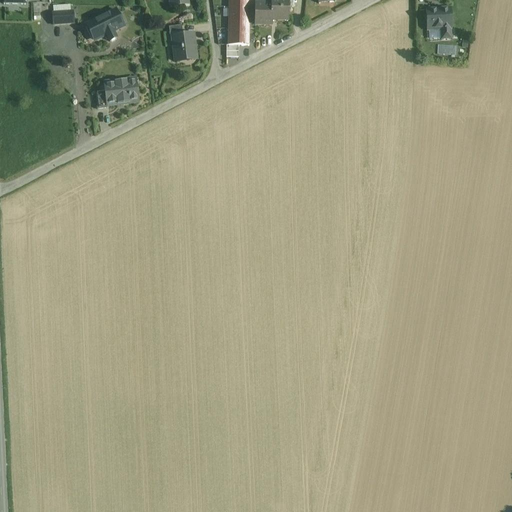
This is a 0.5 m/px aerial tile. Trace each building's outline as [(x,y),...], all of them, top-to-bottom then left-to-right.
[(250,0),(230,0),(229,46),(250,46),(250,30),(250,5),(250,0)] [(272,5),(256,5),(255,26),(256,26),(273,26),(273,21),(289,22),(289,1),(272,0),(272,5)] [(450,9),(427,10),(428,30),(442,29),(442,39),(451,38),(451,29),(452,28),(450,9)] [(116,10),(88,25),(96,41),(107,36),(111,42),(117,39),(114,33),(125,27),(116,10)] [(55,14),(55,27),(76,26),(76,14),(55,14)] [(182,26),(169,27),(171,36),(183,34),(182,26)] [(183,34),(171,36),(174,64),(199,61),(195,33),(183,34)] [(136,79),(109,83),(110,91),(106,91),(108,107),(139,103),(136,79)]
